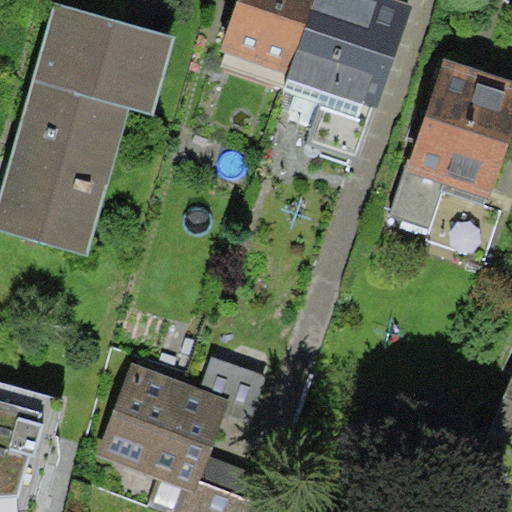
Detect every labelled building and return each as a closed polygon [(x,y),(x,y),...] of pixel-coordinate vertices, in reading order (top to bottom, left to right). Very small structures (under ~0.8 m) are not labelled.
[(405,15),(363,0),(239,0),(220,53),(283,75),(276,93),(315,107),(301,144),(352,162),(405,15)] [(176,41),(53,7),(0,199),(0,233),(83,257),(123,113),(154,121),(176,41)] [(511,116),(511,90),(445,67),(388,226),(427,239),(446,185),(483,198),(511,116)] [(199,394),(131,370),(98,462),(180,492),(172,511),(241,511),(256,471),(210,454),(218,431),(251,443),(273,383),(211,361),(199,394)] [(511,511),(511,379),(487,441),(511,449),(511,511)] [(44,511),(72,405),(0,386),(0,511),(44,511)]
